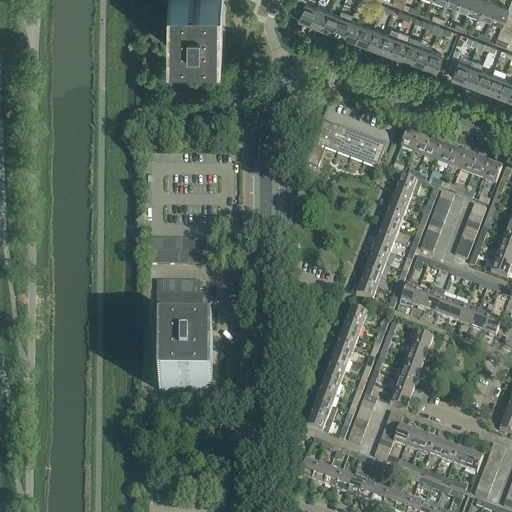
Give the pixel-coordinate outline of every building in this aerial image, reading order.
[(219,49),(219,0),(172,0),(172,49),(219,49)] [(298,0),(294,11),(301,13),(305,3),(305,4),(306,0),(298,0)] [(393,0),(392,5),(403,9),(405,3),(396,0),(393,0)] [(459,0),(456,8),(468,12),(472,0),(459,0)] [(472,0),(468,12),(479,16),(484,0),(472,0)] [(487,0),(484,0),(479,16),(490,20),(497,4),(487,0)] [(301,13),(298,20),(310,24),(316,8),(305,4),(305,3),(301,13)] [(497,4),(490,20),(502,25),(504,21),(506,16),(508,10),(509,8),(497,4)] [(316,8),(310,24),(321,29),(328,12),(316,8)] [(341,11),(339,16),(333,33),(344,37),(351,21),(353,15),(341,11)] [(328,12),(321,29),(333,33),(339,16),(328,12)] [(351,21),(344,37),(356,42),(362,25),(351,21)] [(511,24),(504,21),(502,25),(502,27),(511,30),(511,24)] [(432,29),(431,33),(437,35),(440,26),(434,24),(434,25),(432,29)] [(362,25),(356,42),(367,46),(373,29),(362,25)] [(480,27),(479,32),(490,35),(492,30),(480,27)] [(511,33),(511,30),(502,27),(500,33),(511,37),(511,33)] [(373,29),(367,46),(379,50),(385,34),(373,29)] [(390,29),(388,35),(385,34),(379,50),(390,55),(396,38),(398,32),(390,29)] [(511,37),(500,33),(497,38),(509,42),(511,37)] [(396,38),(390,55),(401,59),(408,42),(396,38)] [(495,44),(507,48),(509,42),(497,38),(495,44)] [(408,42),(401,59),(413,63),(419,47),(408,42)] [(419,47),(413,63),(425,68),(431,51),(419,47)] [(436,72),(443,55),(431,51),(425,68),(436,72)] [(455,70),(458,61),(459,60),(452,57),(448,68),(455,70)] [(455,70),(452,78),(464,82),(470,66),(458,61),(455,70)] [(470,66),(464,82),(475,87),(481,70),(470,66)] [(481,70),(475,87),(486,91),(493,74),(481,70)] [(493,74),(486,91),(498,95),(504,79),(493,74)] [(511,81),(504,79),(498,95),(509,100),(511,91),(511,81)] [(381,160),(386,145),(334,125),(333,127),(323,123),(319,133),(318,132),(306,165),(318,170),(326,149),(377,169),(381,160)] [(407,133),(401,149),(413,153),(420,135),(416,133),(415,136),(407,133)] [(423,139),(424,136),(420,135),(413,153),(425,158),(431,142),(423,139)] [(440,142),(439,145),(431,142),(425,158),(437,162),(444,144),(440,142)] [(447,148),(448,145),(444,144),(437,162),(448,167),(455,151),(447,148)] [(464,151),(463,154),(455,151),(448,167),(460,171),(468,153),(464,151)] [(471,157),(472,154),(468,153),(460,171),(472,176),(479,160),(471,157)] [(487,160),(486,163),(479,160),(472,176),(484,180),(491,162),(487,160)] [(502,169),(494,166),(495,163),(491,162),(484,180),(496,185),(502,169)] [(402,173),(404,168),(395,165),(393,170),(402,173)] [(503,178),(508,180),(511,172),(506,170),(503,178)] [(410,171),(408,176),(417,179),(419,174),(410,171)] [(426,182),(428,177),(419,174),(417,179),(426,182)] [(310,176),(306,185),(316,188),(317,185),(319,180),(310,176)] [(422,185),(401,177),(397,189),(413,195),(417,197),(422,185)] [(434,180),(432,185),(440,188),(442,183),(434,180)] [(450,191),(452,186),(442,183),(440,188),(450,191)] [(413,195),(397,189),(392,201),(409,207),(413,195)] [(431,198),(436,200),(439,191),(434,189),(431,198)] [(457,189),(455,194),(464,197),(466,192),(457,189)] [(482,190),(479,196),(489,200),(491,194),(482,190)] [(473,200),(475,195),(466,192),(464,197),(473,200)] [(455,197),(443,193),(440,198),(452,203),(455,197)] [(494,201),(499,203),(502,196),(497,194),(494,201)] [(438,204),(450,209),(452,203),(440,198),(438,204)] [(488,206),(490,201),(481,198),(479,202),(488,206)] [(409,207),(392,201),(388,213),(404,219),(409,207)] [(436,209),(448,214),(450,209),(438,204),(436,209)] [(487,210),(475,205),(473,211),(485,215),(487,210)] [(433,208),(428,206),(425,213),(430,215),(433,208)] [(434,215),(446,220),(448,214),(436,209),(434,215)] [(496,212),(490,210),(488,217),(493,219),(496,212)] [(485,215),(473,211),(471,216),(483,221),(485,215)] [(404,219),(388,213),(383,225),(400,231),(404,219)] [(422,221),(427,223),(430,215),(425,213),(422,221)] [(432,221),(444,225),(446,220),(434,215),(432,221)] [(483,221),(471,216),(469,222),(480,226),(483,221)] [(484,225),(490,227),(493,219),(488,217),(484,225)] [(430,227),(442,231),(444,225),(432,221),(430,227)] [(480,226),(469,222),(467,227),(478,232),(480,226)] [(400,231),(383,225),(379,236),(395,243),(400,231)] [(427,232),(439,237),(442,231),(430,227),(427,232)] [(478,232),(467,227),(464,233),(476,238),(478,232)] [(424,231),(419,229),(416,237),(421,239),(424,231)] [(425,238),(437,242),(439,237),(427,232),(425,238)] [(476,238),(464,233),(462,239),(474,243),(476,238)] [(487,235),(482,233),(479,241),(484,243),(487,235)] [(395,243),(379,236),(374,248),(391,254),(395,243)] [(413,245),(418,247),(421,239),(416,237),(413,245)] [(500,249),(511,253),(511,240),(504,237),(500,249)] [(423,243),(435,248),(437,242),(425,238),(423,243)] [(474,243),(462,239),(460,244),(472,249),(474,243)] [(476,249),(481,251),(484,243),(479,241),(476,249)] [(421,249),(433,254),(435,248),(423,243),(421,249)] [(472,249),(460,244),(458,250),(470,255),(472,249)] [(371,247),(369,254),(372,255),(370,260),(387,266),(391,254),(374,248),(371,247)] [(496,261),(511,267),(511,266),(511,253),(500,249),(496,261)] [(456,256),(467,261),(470,255),(458,250),(456,256)] [(415,255),(410,253),(407,260),(412,262),(415,255)] [(425,265),(427,261),(418,257),(416,262),(425,265)] [(475,267),(478,259),(472,257),(470,265),(475,267)] [(387,266),(370,260),(365,271),(382,278),(387,266)] [(404,268),(409,270),(412,262),(407,260),(404,268)] [(491,273),(507,279),(511,267),(496,261),(491,273)] [(448,274),(450,269),(441,266),(440,271),(448,274)] [(382,278),(365,271),(361,283),(378,289),(382,278)] [(471,283),(473,278),(465,275),(463,280),(471,283)] [(406,278),(401,276),(398,284),(403,286),(406,278)] [(481,281),(479,286),(487,289),(489,284),(481,281)] [(361,283),(356,295),(373,302),(376,293),(378,293),(380,290),(378,289),(361,283)] [(395,291),(401,293),(403,286),(398,284),(395,291)] [(407,285),(400,304),(407,307),(408,304),(413,306),(419,290),(407,285)] [(419,290),(413,306),(425,311),(431,294),(419,290)] [(511,298),(511,295),(511,292),(505,290),(503,295),(511,298)] [(162,335),(162,392),(209,392),(210,335),(203,335),(203,294),(199,294),(193,294),(187,294),(181,294),(175,294),(169,294),(163,294),(157,294),(157,335),(162,335)] [(431,294),(425,311),(437,315),(443,299),(431,294)] [(389,308),(394,310),(397,301),(392,299),(389,308)] [(443,299),(437,315),(449,320),(455,303),(443,299)] [(455,303),(449,320),(460,324),(467,308),(455,303)] [(467,308),(460,324),(472,329),(478,312),(467,308)] [(367,315),(351,309),(346,321),(363,327),(367,315)] [(478,312),(472,329),(484,333),(490,317),(478,312)] [(496,338),(502,321),(490,317),(484,333),(496,338)] [(363,327),(346,321),(342,333),(358,339),(363,327)] [(358,339),(342,333),(338,345),(354,351),(358,339)] [(433,340),(417,333),(412,346),(429,352),(433,340)] [(383,339),(378,337),(375,345),(380,347),(383,339)] [(391,342),(386,341),(383,348),(388,350),(391,342)] [(354,351),(338,345),(333,356),(349,362),(354,351)] [(408,358),(424,364),(429,352),(412,346),(408,358)] [(349,362),(333,356),(329,368),(345,374),(349,362)] [(403,369),(420,376),(424,364),(408,358),(403,369)] [(374,362),(369,361),(366,369),(371,371),(374,362)] [(382,366),(377,364),(374,372),(379,374),(382,366)] [(345,374),(329,368),(324,380),(340,386),(345,374)] [(399,381),(415,387),(420,376),(403,369),(399,381)] [(340,386),(324,380),(320,392),(336,398),(340,386)] [(394,393),(411,399),(415,387),(399,381),(394,393)] [(365,386),(360,384),(357,392),(362,394),(365,386)] [(368,388),(365,396),(370,398),(373,389),(368,388)] [(336,398),(320,392),(315,404),(331,410),(336,398)] [(390,405),(406,411),(411,399),(394,393),(390,405)] [(365,396),(363,402),(375,406),(377,400),(370,398),(365,396)] [(361,407),(373,412),(375,406),(363,402),(361,407)] [(331,410),(315,404),(311,416),(327,422),(331,410)] [(356,409),(351,407),(348,416),(353,418),(356,409)] [(359,413),(371,417),(373,412),(361,407),(359,413)] [(404,417),(392,412),(389,419),(401,423),(404,417)] [(357,418),(369,423),(371,417),(359,413),(357,418)] [(333,424),(327,422),(311,416),(306,427),(328,435),(333,424)] [(345,424),(350,426),(353,418),(348,416),(345,424)] [(354,424),(366,428),(369,423),(357,418),(354,424)] [(399,429),(400,427),(401,423),(389,419),(387,424),(399,429)] [(499,431),(511,435),(511,422),(504,419),(499,431)] [(352,430),(364,434),(366,428),(354,424),(352,430)] [(385,430),(397,434),(399,429),(387,424),(385,430)] [(406,448),(413,431),(400,427),(399,429),(397,434),(395,440),(394,443),(406,448)] [(350,435),(362,440),(364,434),(352,430),(350,435)] [(383,435),(395,440),(397,434),(385,430),(383,435)] [(339,439),(344,441),(347,433),(342,431),(339,439)] [(413,431),(406,448),(418,452),(424,436),(413,431)] [(348,441),(360,446),(362,440),(350,435),(348,441)] [(393,445),(394,443),(395,440),(383,435),(381,441),(393,445)] [(424,436),(418,452),(430,456),(436,440),(424,436)] [(321,447),(323,442),(315,439),(313,444),(321,447)] [(436,440),(430,456),(442,461),(448,445),(436,440)] [(379,446),(391,451),(393,445),(381,441),(379,446)] [(331,445),(329,450),(337,453),(339,448),(331,445)] [(448,445),(442,461),(453,465),(460,449),(448,445)] [(506,449),(494,445),(492,451),(504,455),(506,449)] [(377,452),(389,457),(391,451),(379,446),(377,452)] [(345,456),(347,451),(339,448),(337,453),(345,456)] [(460,449),(453,465),(465,470),(472,454),(460,449)] [(490,456),(502,461),(504,455),(492,451),(490,456)] [(374,458),(387,462),(389,457),(377,452),(374,458)] [(354,454),(353,459),(360,462),(362,457),(354,454)] [(477,474),(483,458),(472,454),(465,470),(477,474)] [(488,462),(500,466),(502,461),(490,456),(488,462)] [(368,465),(370,460),(362,457),(360,462),(368,465)] [(389,457),(387,462),(395,465),(397,460),(389,457)] [(307,460),(300,477),(312,481),(319,465),(307,460)] [(486,467),(498,472),(500,466),(488,462),(486,467)] [(378,463),(376,468),(384,471),(386,466),(378,463)] [(405,463),(403,468),(411,471),(413,466),(405,463)] [(324,486),(330,469),(319,465),(312,481),(324,486)] [(392,474),(394,469),(386,466),(384,471),(392,474)] [(418,474),(420,469),(413,466),(411,471),(418,474)] [(498,472),(486,467),(483,473),(495,478),(498,472)] [(336,490),(342,474),(330,469),(324,486),(336,490)] [(401,472),(399,477),(407,480),(409,475),(401,472)] [(428,472),(426,477),(434,480),(436,475),(428,472)] [(495,478),(483,473),(481,479),(493,483),(495,478)] [(348,495),(354,478),(342,474),(336,490),(348,495)] [(415,483),(417,478),(409,475),(407,480),(415,483)] [(442,483),(444,478),(436,475),(434,480),(442,483)] [(360,499),(366,483),(354,478),(348,495),(360,499)] [(493,483),(481,479),(479,484),(491,489),(493,483)] [(425,481),(423,486),(431,489),(433,484),(425,481)] [(452,481),(450,486),(458,489),(460,484),(452,481)] [(371,504),(378,487),(366,483),(360,499),(371,504)] [(439,492),(441,487),(433,484),(431,489),(439,492)] [(466,492),(467,487),(460,484),(458,489),(466,492)] [(491,489),(479,484),(477,490),(489,495),(491,489)] [(390,492),(383,508),(393,511),(395,511),(401,496),(403,491),(392,486),(390,492)] [(383,508),(390,492),(378,487),(371,504),(383,508)] [(449,490),(447,495),(455,498),(457,493),(449,490)] [(475,496),(487,500),(489,495),(477,490),(475,496)] [(462,501),(464,496),(457,493),(455,498),(462,501)] [(408,511),(415,497),(409,495),(407,499),(401,496),(395,511),(408,511)] [(422,511),(425,505),(426,501),(415,497),(408,511),(422,511)] [(477,501),(475,506),(483,509),(485,504),(477,501)]
